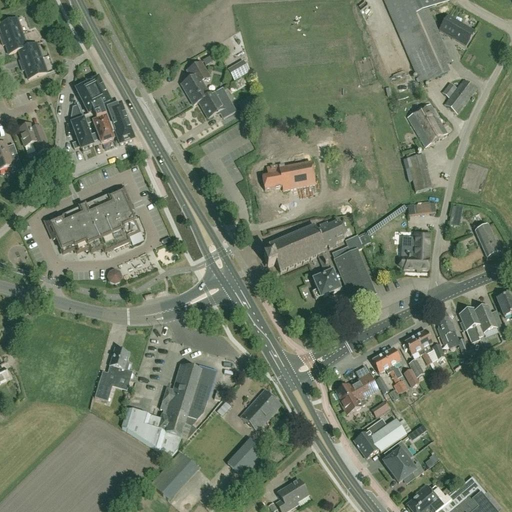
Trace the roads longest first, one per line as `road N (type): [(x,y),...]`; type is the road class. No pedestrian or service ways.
road 1 (unclassified): [(441,297),(435,261),(452,175),(511,46)]
road 2 (tertiary): [(170,310),(114,317),(0,287)]
road 3 (secondary): [(232,282),(151,138)]
road 4 (secondary): [(287,379),(373,511)]
road 5 (residential): [(101,48),(71,71),(60,154),(65,176)]
road 6 (residential): [(332,353),(353,364),(421,325),(423,306)]
